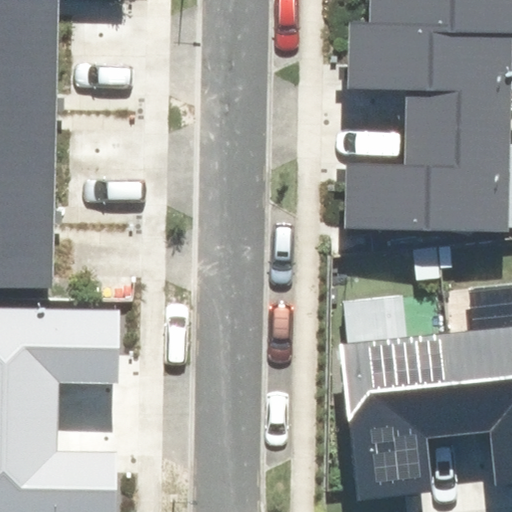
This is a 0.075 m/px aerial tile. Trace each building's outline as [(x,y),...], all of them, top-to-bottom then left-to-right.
[(0,0),(0,45),(59,45),(59,0),(0,0)] [(511,0),(366,0),(366,19),(511,21),(511,0)] [(511,21),(366,19),(349,19),(348,78),(405,79),(404,119),(511,121),(511,76),(511,21)] [(0,45),(0,101),(59,102),(59,45),(0,45)] [(0,101),(0,158),(59,158),(59,102),(0,101)] [(511,121),(404,119),(403,152),(347,151),(345,218),(508,222),(511,121)] [(0,158),(0,214),(58,215),(59,158),(0,158)] [(0,214),(0,271),(58,272),(58,215),(0,214)] [(0,282),(0,492),(105,498),(108,430),(59,428),(63,356),(109,358),(113,288),(0,282)] [(511,468),(511,313),(444,321),(456,426),(490,422),(495,470),(511,468)] [(456,426),(444,321),(343,331),(360,485),(430,478),(425,429),(456,426)]
